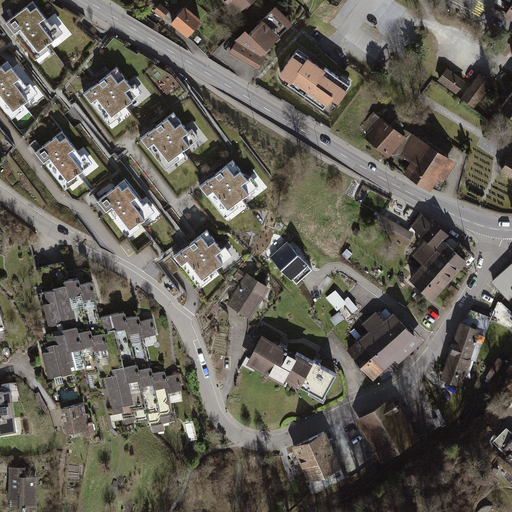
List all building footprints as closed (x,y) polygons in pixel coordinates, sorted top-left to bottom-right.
[(33,0),(32,0),(6,21),(36,59),(50,48),(47,44),(63,31),(55,21),(52,24),(33,0)] [(250,0),(223,0),(234,13),(250,0)] [(170,10),(160,2),(153,12),(163,19),(170,10)] [(203,19),(187,4),(171,23),(188,36),(203,19)] [(275,5),(248,31),(266,49),(293,22),(275,5)] [(262,54),(266,49),(248,31),(244,28),(234,40),(235,41),(229,53),(258,69),(265,56),(262,54)] [(297,48),(279,74),(289,82),(288,83),(322,108),(331,97),(338,102),(349,86),(336,76),(297,48)] [(7,57),(0,63),(0,110),(10,122),(26,109),(22,105),(40,91),(29,77),(25,80),(7,57)] [(115,65),(82,90),(108,123),(122,112),(119,107),(141,91),(135,82),(130,85),(115,65)] [(466,81),(447,67),(438,79),(457,93),(466,81)] [(493,84),(481,75),(473,86),(465,96),(477,105),(493,84)] [(511,85),(497,105),(511,116),(511,85)] [(30,100),(35,105),(46,96),(41,90),(30,100)] [(175,111),(141,138),(165,167),(177,158),(175,155),(200,135),(192,126),(189,129),(175,111)] [(391,124),(382,116),(364,138),(389,158),(390,156),(401,163),(404,158),(410,162),(403,174),(430,191),(439,178),(444,181),(456,161),(404,128),(393,120),(391,124)] [(80,152),(61,129),(32,152),(62,189),(77,177),(74,173),(92,159),(84,149),(80,152)] [(511,153),(501,167),(511,174),(511,153)] [(232,158),(200,184),(226,216),(238,206),(235,203),(258,184),(251,175),(248,178),(232,158)] [(143,202),(124,177),(96,199),(126,237),(141,226),(137,221),(153,209),(146,199),(143,202)] [(379,212),(372,225),(408,245),(415,233),(417,231),(411,226),(408,229),(379,212)] [(422,212),(410,225),(411,226),(417,231),(425,239),(436,247),(443,239),(445,241),(451,234),(431,217),(430,219),(422,212)] [(220,248),(205,229),(175,254),(200,285),(212,276),(209,272),(233,253),(225,244),(220,248)] [(443,239),(436,247),(460,268),(468,260),(467,259),(472,253),(460,243),(459,244),(452,238),(449,238),(446,241),(445,241),(443,239)] [(412,254),(422,264),(446,284),(460,268),(436,247),(425,239),(412,254)] [(290,280),(308,265),(290,243),(272,259),(290,280)] [(511,262),(492,281),(509,300),(511,298),(511,262)] [(433,300),(446,284),(422,264),(409,279),(433,300)] [(269,285),(246,271),(228,302),(250,315),(269,285)] [(51,290),(44,291),(47,303),(43,304),(48,327),(57,325),(58,329),(52,330),(55,345),(46,347),(47,352),(42,353),(48,379),(61,376),(63,382),(74,380),(73,373),(85,371),(87,376),(99,373),(101,379),(104,378),(114,420),(125,418),(126,423),(151,418),(153,428),(162,427),(159,415),(172,412),(170,403),(183,400),(181,391),(184,391),(180,374),(167,377),(166,370),(153,373),(151,367),(149,367),(142,336),(154,333),(151,319),(141,322),(139,314),(128,317),(126,310),(100,316),(96,298),(97,298),(93,280),(82,282),(80,276),(62,280),(63,284),(51,287),(51,290)] [(336,291),(328,298),(337,310),(345,303),(344,301),(336,291)] [(344,301),(345,303),(353,313),(358,309),(349,297),(344,301)] [(477,361),(492,318),(471,309),(463,322),(461,321),(442,378),(463,386),(472,359),(477,361)] [(347,350),(373,379),(396,358),(399,363),(423,341),(394,310),(385,318),(376,310),(362,323),(369,330),(347,350)] [(339,312),(330,318),(336,325),(344,318),(339,312)] [(213,353),(227,355),(231,325),(228,324),(229,317),(218,316),(217,323),(213,353)] [(262,333),(247,361),(296,388),(299,384),(320,396),(334,372),(262,333)] [(498,357),(486,375),(496,383),(509,365),(498,357)] [(11,394),(0,395),(0,434),(15,433),(11,394)] [(397,396),(357,419),(380,460),(420,438),(397,396)] [(84,402),(61,407),(67,433),(80,430),(82,437),(100,433),(97,420),(88,422),(84,402)] [(440,408),(431,412),(438,425),(446,421),(440,408)] [(511,430),(507,426),(494,441),(511,461),(511,430)] [(327,431),(293,446),(307,479),(342,464),(327,431)] [(287,480),(281,459),(270,461),(274,482),(287,480)] [(8,467),(9,508),(35,509),(35,476),(25,476),(25,467),(8,467)]
